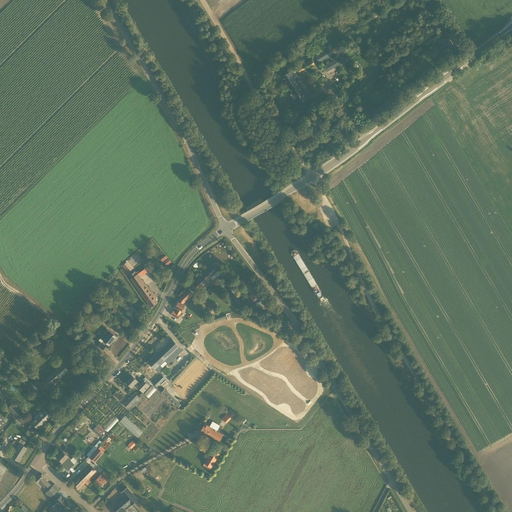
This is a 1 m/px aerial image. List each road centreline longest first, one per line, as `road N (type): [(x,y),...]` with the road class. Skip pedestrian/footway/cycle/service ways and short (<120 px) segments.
road 1 (track): [(314,180),(368,294),(497,511)]
road 2 (unclassified): [(408,511),(291,312),(226,228)]
road 3 (unclassified): [(36,460),(147,330),(188,257),(226,228)]
road 4 (unclassified): [(226,228),(181,130),(102,0)]
road 5 (unclassified): [(312,176),(511,25)]
road 6 (track): [(203,0),(310,173)]
road 7 (track): [(0,275),(117,367)]
road 8 (unclassified): [(91,511),(126,472),(196,434)]
